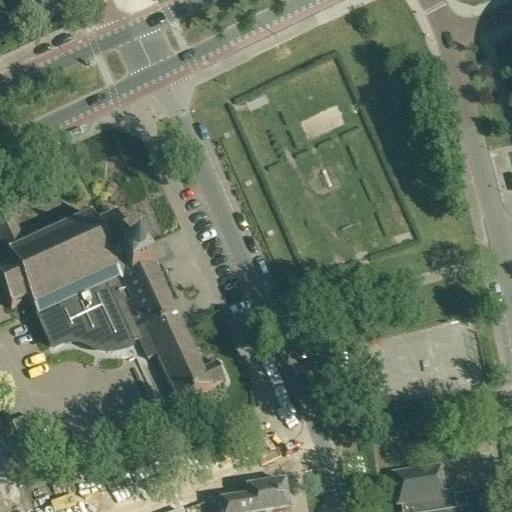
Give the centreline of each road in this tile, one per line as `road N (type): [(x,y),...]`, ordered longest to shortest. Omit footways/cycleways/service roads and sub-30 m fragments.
road 1 (residential): [(321,443),(157,71)]
road 2 (residential): [(499,238),(449,54),(450,30)]
road 3 (residential): [(128,511),(321,443)]
road 4 (primary): [(0,145),(157,71)]
road 5 (primary): [(157,71),(311,0)]
road 6 (primary): [(123,35),(0,91)]
